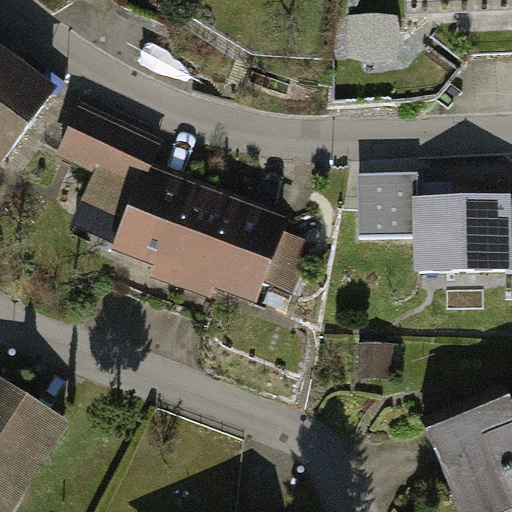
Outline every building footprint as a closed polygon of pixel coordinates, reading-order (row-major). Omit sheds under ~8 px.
[(361,15),(351,17),(349,59),(361,62),(374,63),(386,63),(398,60),(401,45),(401,35),(401,23),(399,16),(387,15),(375,14),(361,15)] [(0,166),(55,91),(0,51),(0,166)] [(153,164),(163,142),(81,106),(58,157),(96,174),(72,227),(113,246),(143,171),(149,174),(153,164)] [(212,293),(254,310),(263,288),(292,297),(313,244),(284,233),(290,216),(153,164),(149,174),(143,171),(113,246),(110,255),(151,272),(148,282),(208,303),(212,293)] [(419,280),(511,278),(511,211),(511,212),(511,200),(421,201),(421,177),(361,178),(362,238),(418,237),(419,280)] [(394,345),(358,345),(358,381),(393,381),(394,345)] [(0,511),(12,511),(68,426),(0,381),(0,511)] [(511,511),(511,410),(508,401),(424,438),(457,511),(511,511)]
